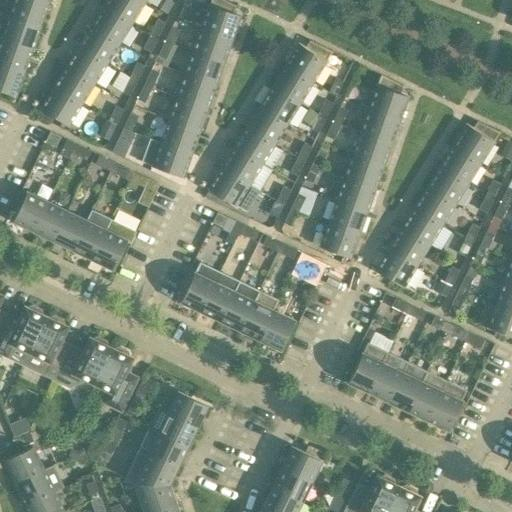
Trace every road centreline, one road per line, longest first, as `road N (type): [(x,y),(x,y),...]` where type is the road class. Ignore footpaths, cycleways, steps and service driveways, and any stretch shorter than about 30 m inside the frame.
road 1 (residential): [(468,469),(309,387)]
road 2 (residential): [(126,331),(192,195)]
road 3 (residential): [(126,331),(0,270)]
road 4 (residential): [(309,387),(361,278)]
